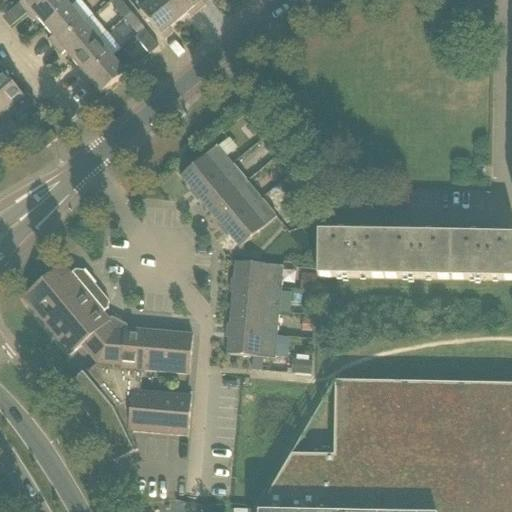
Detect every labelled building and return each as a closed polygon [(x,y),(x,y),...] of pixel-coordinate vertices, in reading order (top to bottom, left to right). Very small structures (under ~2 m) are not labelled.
[(28,16),(47,0),(21,0),(25,5),(21,8),(28,16)] [(69,10),(62,1),(63,0),(47,0),(28,16),(34,23),(38,20),(46,29),(69,10)] [(155,0),(140,13),(164,41),(172,35),(169,31),(179,23),(159,0),(155,0)] [(191,19),(199,13),(187,0),(159,0),(179,23),(187,16),(191,19)] [(206,7),(203,3),(206,0),(187,0),(199,13),(206,7)] [(113,7),(117,11),(124,18),(125,20),(131,15),(119,2),(113,7)] [(56,49),(83,27),(69,10),(46,29),(53,38),(49,42),(56,49)] [(125,20),(135,32),(141,27),(131,15),(125,20)] [(73,62),(97,43),(83,27),(56,49),(62,57),(66,53),(73,62)] [(136,39),(150,56),(159,48),(145,31),(139,36),(136,39)] [(83,82),(110,59),(97,43),(73,62),(79,69),(75,73),(83,82)] [(101,96),(136,67),(122,50),(110,59),(83,82),(89,90),(93,86),(101,96)] [(35,106),(25,94),(22,97),(4,75),(0,77),(0,105),(11,118),(17,112),(21,118),(35,106)] [(0,120),(3,124),(11,118),(0,105),(0,120)] [(253,138),(262,131),(255,122),(246,129),(253,138)] [(47,149),(58,141),(52,133),(41,141),(47,149)] [(280,152),(272,144),(265,150),(272,159),(280,152)] [(232,165),(218,147),(181,178),(196,196),(232,165)] [(301,168),(292,158),(284,165),(286,166),(293,175),(301,168)] [(247,183),(232,165),(196,196),(211,214),(247,183)] [(262,201),(247,183),(211,214),(225,231),(262,201)] [(225,231),(240,249),(277,219),(262,201),(225,231)] [(302,219),(302,205),(292,204),(292,218),(302,219)] [(386,237),(319,236),(318,279),(385,281),(386,237)] [(385,281),(451,282),(452,238),(386,237),(385,281)] [(511,283),(511,238),(452,238),(451,282),(511,283)] [(284,269),(236,264),(234,287),(282,291),(284,269)] [(111,324),(104,315),(109,311),(109,303),(84,273),(76,272),(71,276),(63,266),(23,299),(71,357),(82,347),(109,325),(111,324)] [(315,295),(317,277),(304,276),(302,294),(315,295)] [(280,314),(282,291),(234,287),(232,310),(280,314)] [(294,296),(293,305),(301,305),(302,296),(294,296)] [(303,300),(303,311),(314,312),(315,301),(303,300)] [(278,338),(280,314),(232,310),(230,333),(278,338)] [(312,334),(313,321),(304,320),(302,333),(312,334)] [(193,337),(132,332),(131,334),(124,331),(109,325),(82,347),(98,365),(88,374),(86,372),(66,388),(95,423),(114,463),(137,451),(131,440),(132,433),(189,438),(190,421),(191,407),(192,399),(140,394),(142,372),(190,377),(193,337)] [(228,356),(276,361),(278,338),(230,333),(228,356)] [(312,376),(313,363),(300,362),(293,361),(292,375),(312,376)] [(336,384),(334,458),(293,457),(260,511),(511,511),(511,366),(383,364),(383,384),(336,384)]
